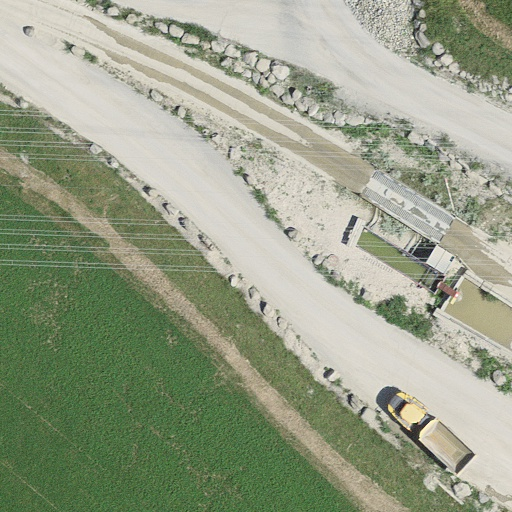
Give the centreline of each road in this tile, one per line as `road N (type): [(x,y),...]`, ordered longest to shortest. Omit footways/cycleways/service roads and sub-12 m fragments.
road 1 (track): [(511,424),(366,345),(172,163),(0,56)]
road 2 (track): [(29,0),(301,137),(472,242)]
road 3 (track): [(193,0),(297,37),(511,134)]
